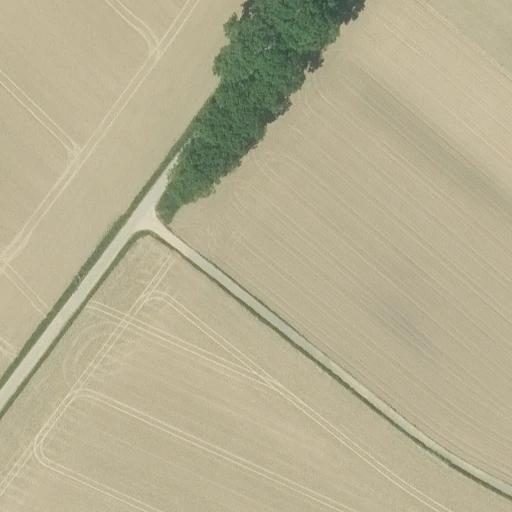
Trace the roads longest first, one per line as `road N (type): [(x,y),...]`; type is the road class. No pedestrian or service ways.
road 1 (unclassified): [(511,494),(397,424),(141,219)]
road 2 (unclassified): [(141,219),(307,0)]
road 3 (unclassified): [(0,407),(141,219)]
